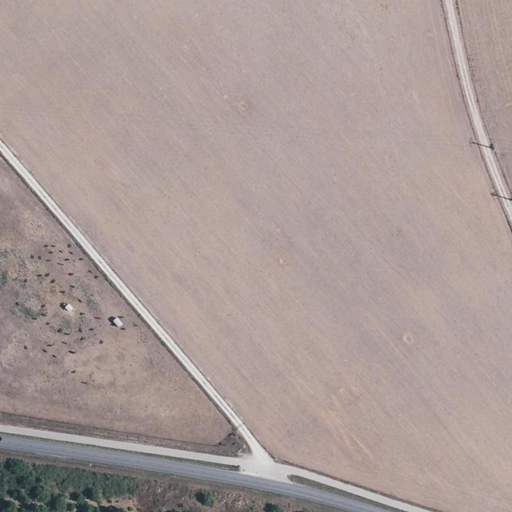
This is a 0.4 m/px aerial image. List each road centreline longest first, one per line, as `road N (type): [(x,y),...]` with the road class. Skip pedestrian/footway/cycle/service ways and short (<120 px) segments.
road 1 (unclassified): [(288,487),(0,144)]
road 2 (tertiary): [(0,439),(288,487)]
road 3 (unclassified): [(449,0),(469,91),(511,211)]
